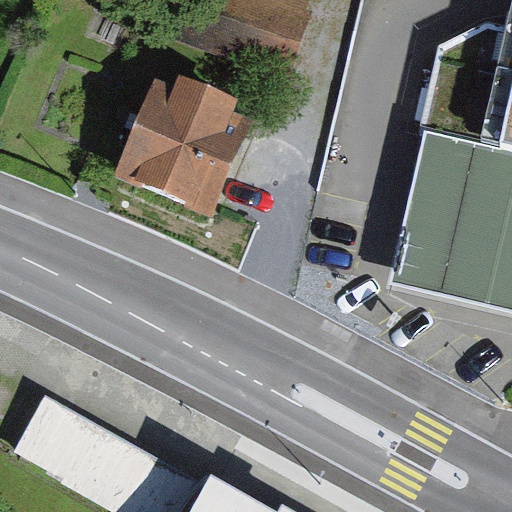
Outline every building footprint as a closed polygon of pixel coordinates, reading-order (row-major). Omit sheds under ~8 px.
[(165,0),(152,35),(289,86),(313,21),(303,18),(309,0),(165,0)] [(511,27),(511,33),(490,28),(441,52),(421,142),(425,143),(482,156),(482,159),(511,166),(511,27)] [(115,194),(212,235),(253,141),(234,133),(240,120),(181,95),(177,105),(157,96),(115,194)] [(482,156),(425,143),(406,226),(390,294),(511,322),(511,166),(482,159),(482,156)] [(248,511),(46,401),(11,465),(97,511),(248,511)]
